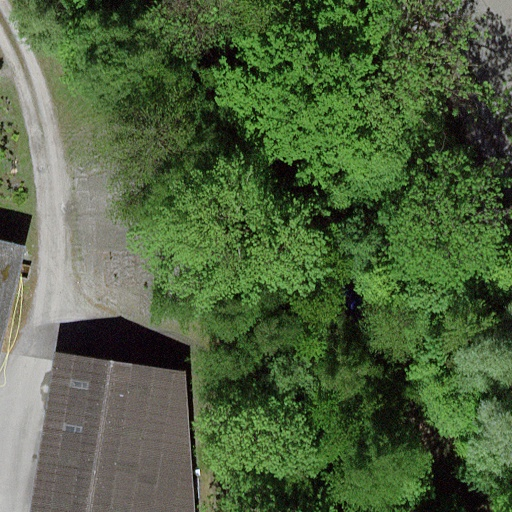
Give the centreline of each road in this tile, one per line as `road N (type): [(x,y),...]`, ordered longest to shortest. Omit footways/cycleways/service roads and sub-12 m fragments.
road 1 (track): [(0,12),(66,201),(19,511)]
road 2 (track): [(511,175),(406,0)]
